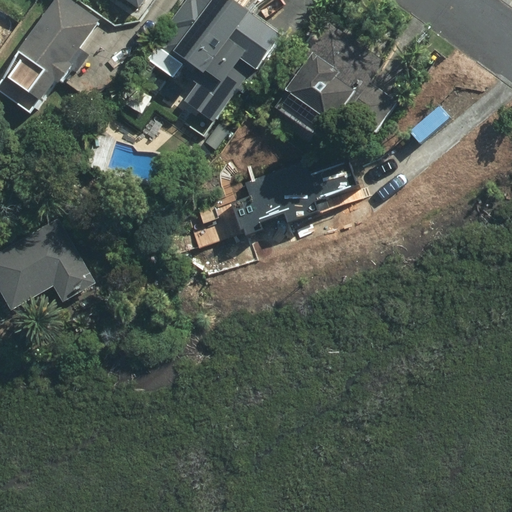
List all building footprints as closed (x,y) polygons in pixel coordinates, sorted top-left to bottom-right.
[(103,26),(66,0),(63,0),(4,84),(44,113),(65,83),(70,87),(82,70),(75,65),(103,26)] [(154,0),(132,0),(148,10),(154,0)] [(175,97),(217,128),(283,38),(244,9),(250,0),(202,0),(201,2),(198,0),(194,0),(175,27),(180,31),(166,50),(194,71),(175,97)] [(340,25),(295,94),(344,126),(351,116),(383,137),(404,105),(375,86),(393,60),(340,25)] [(252,183),(268,226),(367,189),(356,158),(315,173),(311,160),(252,183)] [(62,223),(0,260),(0,280),(20,313),(62,287),(71,302),(100,285),(62,223)]
